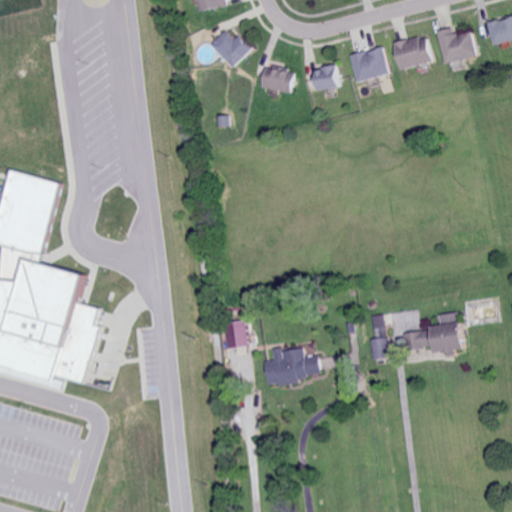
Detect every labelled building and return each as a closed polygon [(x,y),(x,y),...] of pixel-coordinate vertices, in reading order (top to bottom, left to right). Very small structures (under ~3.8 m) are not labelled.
[(198,0),(201,13),(231,9),(229,0),(198,0)] [(511,43),(511,19),(491,26),(497,47),(511,43)] [(476,33),(458,38),(456,30),(441,34),(449,67),(482,58),(476,33)] [(215,47),(237,70),(257,52),(243,37),(239,41),(230,32),(215,47)] [(405,72),(438,63),(431,37),(398,46),(405,72)] [(394,76),(387,49),(354,57),(361,85),(394,76)] [(265,90),(295,96),(300,74),(270,67),(265,90)] [(320,92),(342,91),(341,69),(319,70),(320,92)] [(62,183),(15,172),(0,235),(0,244),(45,255),(62,183)] [(0,326),(10,329),(14,329),(15,329),(14,332),(14,338),(21,345),(26,360),(37,370),(48,357),(50,375),(37,377),(48,387),(88,382),(102,327),(96,325),(100,310),(79,304),(87,274),(29,260),(23,283),(5,279),(2,256),(0,254),(0,326)] [(470,350),(465,313),(444,316),(446,328),(409,333),(411,351),(439,347),(441,356),(461,353),(460,352),(470,350)] [(377,361),(395,359),(393,337),(388,338),(386,318),(376,318),(378,340),(375,340),(377,361)] [(251,348),(251,323),(229,323),(230,349),(251,348)] [(323,356),(309,358),(307,348),(277,353),(279,362),(268,363),(272,386),(326,379),(323,356)]
